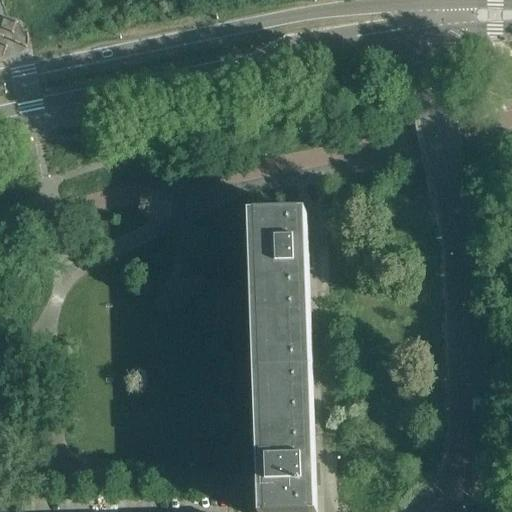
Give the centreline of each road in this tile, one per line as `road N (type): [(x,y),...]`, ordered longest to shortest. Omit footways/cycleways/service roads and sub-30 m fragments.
road 1 (tertiary): [(441,2),(305,12),(0,76)]
road 2 (tertiary): [(0,111),(432,34)]
